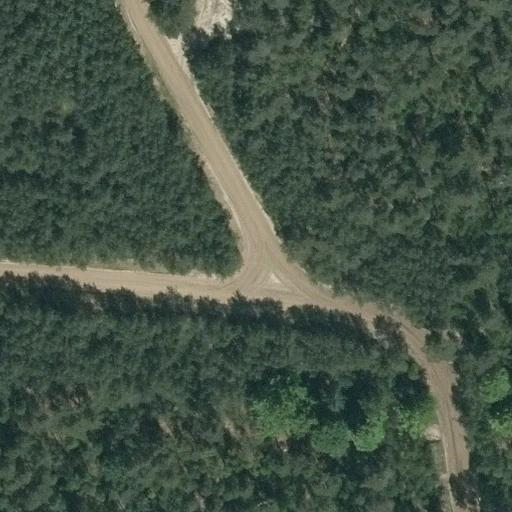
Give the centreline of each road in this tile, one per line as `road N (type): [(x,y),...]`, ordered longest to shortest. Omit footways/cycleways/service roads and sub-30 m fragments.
road 1 (track): [(0,266),(414,314),(469,413),(485,511)]
road 2 (unknown): [(143,0),(272,251),(277,296)]
